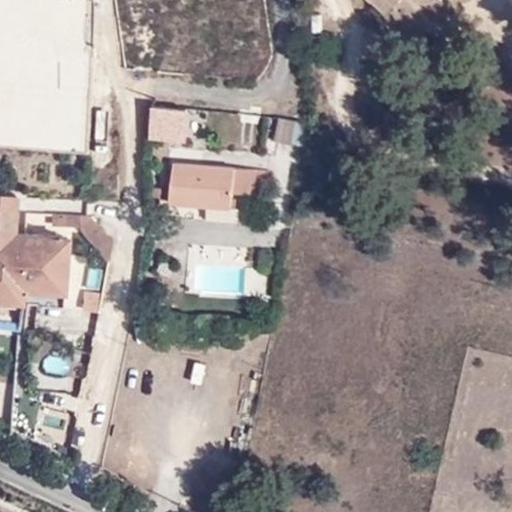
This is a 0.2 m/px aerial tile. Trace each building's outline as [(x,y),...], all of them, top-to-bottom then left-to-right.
[(185,98),(156,95),(153,124),(182,128),(185,98)] [(188,145),(241,144),(241,111),(188,112),(188,145)] [(277,118),(274,143),(300,145),(303,121),(277,118)] [(262,161),(177,152),(173,192),(232,201),(234,188),(259,191),(262,161)] [(0,189),(0,296),(31,298),(32,287),(72,290),(74,232),(22,229),(23,209),(24,191),(0,189)] [(71,227),(86,227),(94,237),(93,213),(71,212),(71,227)] [(234,241),(235,213),(208,212),(206,240),(234,241)] [(119,240),(93,213),(94,237),(115,263),(119,240)] [(72,290),(32,287),(31,298),(71,303),(72,290)] [(110,291),(92,288),(92,310),(107,311),(110,291)] [(203,388),(204,377),(172,373),(171,384),(203,388)]
